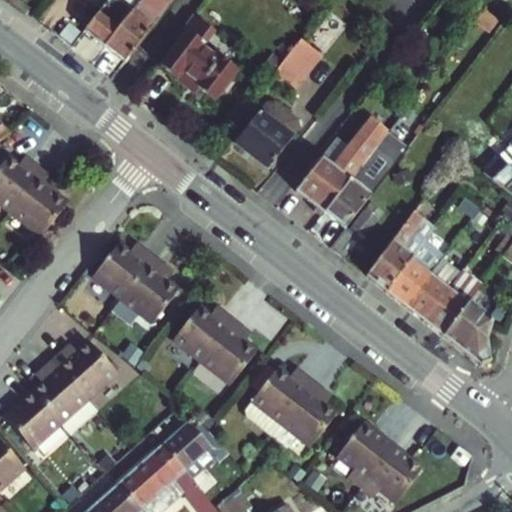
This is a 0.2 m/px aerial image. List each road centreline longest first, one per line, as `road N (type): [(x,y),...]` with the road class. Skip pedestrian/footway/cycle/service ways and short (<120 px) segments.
road 1 (secondary): [(149,153),(509,430)]
road 2 (residential): [(149,153),(0,340)]
road 3 (secondary): [(0,37),(149,153)]
